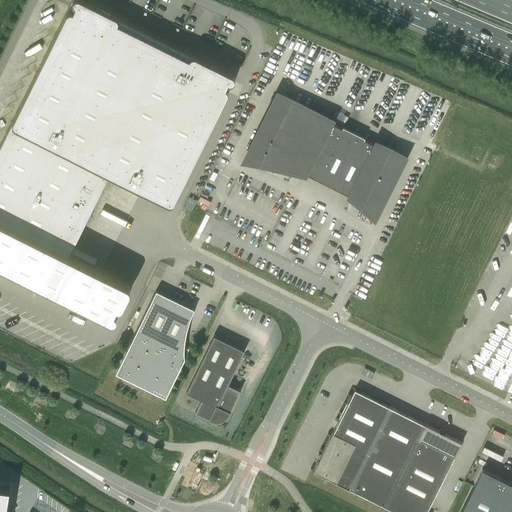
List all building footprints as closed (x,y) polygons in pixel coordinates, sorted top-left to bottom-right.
[(233,73),(232,72),(87,0),(71,0),(0,144),(0,263),(109,318),(110,318),(111,319),(112,318),(113,318),(114,318),(114,317),(115,317),(116,316),(129,289),(129,288),(130,287),(129,286),(129,285),(129,284),(128,283),(127,282),(69,253),(109,173),(167,202),(168,202),(169,202),(170,202),(172,202),(172,201),(173,200),(234,79),(234,78),(234,77),(234,76),(234,75),(234,74),(233,73)] [(374,215),(403,156),(278,93),(245,159),(304,172),(351,195),(374,215)] [(197,200),(189,196),(184,207),(191,211),(197,200)] [(116,373),(166,397),(189,348),(188,348),(188,349),(184,347),(185,346),(184,346),(185,340),(187,328),(191,315),(194,308),(156,290),(153,295),(116,373)] [(244,349),(214,334),(186,391),(201,398),(195,411),(211,419),(212,417),(214,418),(216,418),(218,418),(221,417),(223,417),(225,415),(226,414),(228,412),(229,412),(240,389),(228,383),(244,349)] [(385,505),(418,438),(426,442),(433,427),(425,423),(425,424),(361,392),(351,395),(333,432),(333,431),(313,470),(349,488),(385,505)] [(418,438),(385,505),(397,511),(425,511),(454,456),(462,442),(433,427),(426,442),(418,438)] [(474,485),(460,511),(511,511),(511,483),(482,468),(474,485)] [(0,511),(4,511),(9,486),(0,484),(0,511)]
